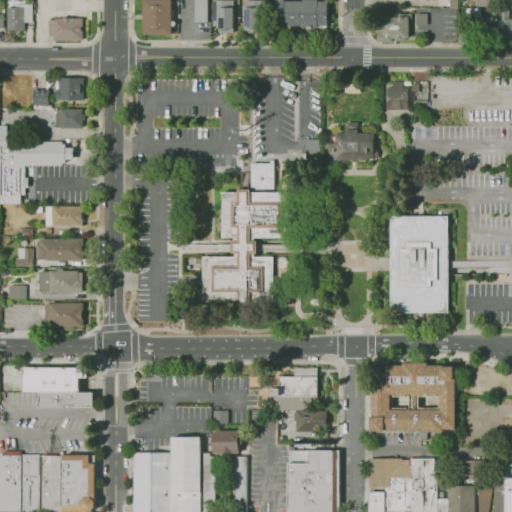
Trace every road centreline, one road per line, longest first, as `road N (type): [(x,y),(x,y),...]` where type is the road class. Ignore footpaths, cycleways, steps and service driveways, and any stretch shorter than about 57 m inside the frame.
road 1 (residential): [(119,350),(118,58)]
road 2 (residential): [(118,58),(356,58)]
road 3 (secondary): [(354,343),(119,350)]
road 4 (residential): [(352,511),(354,343)]
road 5 (secondary): [(511,357),(473,345),(354,343)]
road 6 (residential): [(356,58),(511,58)]
